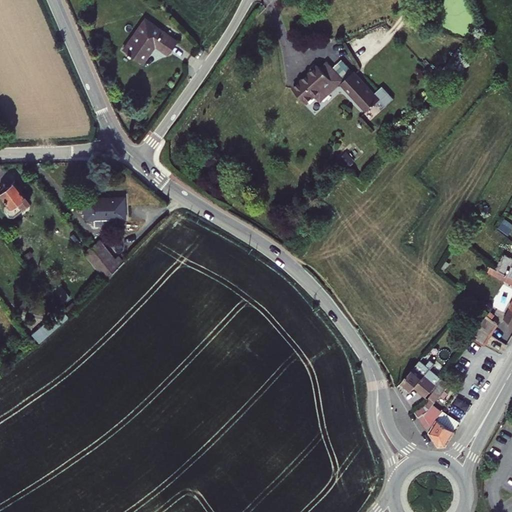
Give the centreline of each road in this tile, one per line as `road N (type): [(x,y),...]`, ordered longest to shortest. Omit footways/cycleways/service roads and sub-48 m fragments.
road 1 (tertiary): [(138,162),(306,280),(359,347),(376,384)]
road 2 (unclassified): [(246,0),(138,162)]
road 3 (tertiary): [(53,0),(122,144)]
road 4 (residential): [(122,144),(0,152)]
